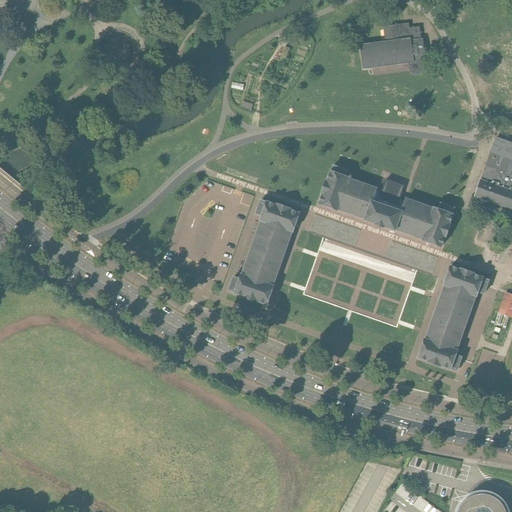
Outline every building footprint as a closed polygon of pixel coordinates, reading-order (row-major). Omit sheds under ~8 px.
[(422,62),(426,62),(422,39),(421,39),(419,27),(409,29),(408,24),(383,27),(385,43),(360,46),(363,71),(409,64),(409,69),(410,72),(411,73),(414,75),(416,75),(418,75),(419,74),(421,73),(422,72),(422,70),(422,67),(422,62)] [(511,210),(511,143),(496,137),(488,162),(483,174),(474,197),(511,210)] [(338,210),(365,220),(364,221),(375,224),(375,226),(384,229),(385,228),(396,232),(396,231),(422,240),(422,241),(424,242),(427,243),(441,248),(445,238),(450,225),(449,225),(453,215),(452,215),(454,209),(441,204),(439,210),(434,208),(433,209),(407,200),(401,198),(404,187),(386,181),(382,191),(376,189),(349,179),(345,177),(347,171),(333,166),(331,172),(330,172),(327,182),(326,181),(321,195),(322,195),(319,205),(332,209),(336,211),(338,211),(338,210)] [(296,228),(443,280),(449,262),(463,267),(462,269),(473,273),(477,261),(452,252),(451,255),(441,252),(426,246),(427,243),(424,242),(423,245),(394,235),(396,232),(385,228),(384,229),(375,226),(375,224),(364,221),(363,224),(334,214),(336,211),(332,209),(330,212),(317,208),(282,196),(279,206),(289,209),(289,208),(302,212),(296,228)] [(261,222),(242,275),(241,275),(239,280),(233,278),(229,291),(235,293),(234,294),(244,297),(244,298),(257,303),(257,302),(267,305),(274,286),(273,286),(292,233),(293,233),(300,214),(290,210),(289,209),(279,206),(277,205),(277,206),(267,202),(267,203),(261,201),(256,214),(262,216),(260,221),(261,222)] [(498,239),(503,240),(507,230),(502,228),(498,239)] [(459,350),(458,350),(476,298),(477,298),(479,293),(485,295),(490,280),(484,278),(475,274),(473,273),(462,269),(460,268),(460,269),(450,266),(443,286),(425,338),(424,338),(417,359),(427,362),(427,363),(441,368),(442,367),(451,371),(451,370),(457,372),(463,357),(457,355),(459,350)] [(498,314),(511,318),(511,317),(511,294),(506,293),(498,314)] [(506,511),(506,510),(504,506),(501,502),(497,498),(493,496),(489,494),(484,494),(479,494),(474,495),(470,497),(466,500),(462,503),(460,507),(458,511),(457,511),(506,511)]
